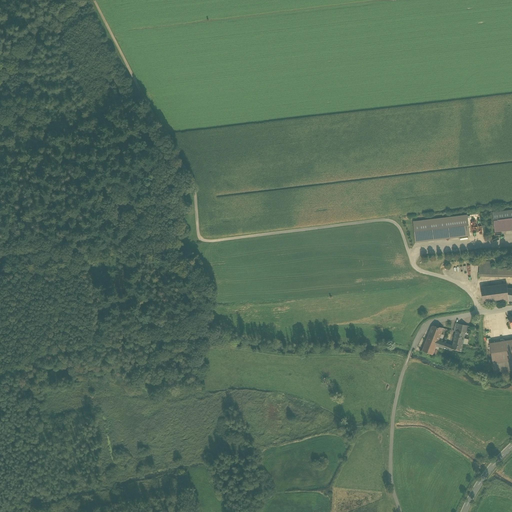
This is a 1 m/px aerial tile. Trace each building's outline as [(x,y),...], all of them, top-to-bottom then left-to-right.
[(511,210),(493,212),(495,232),(511,230),(511,210)] [(467,215),(414,222),(416,242),(470,235),(467,215)] [(480,261),(479,274),(511,275),(511,268),(492,268),(492,261),(480,261)] [(483,304),(508,301),(509,298),(507,289),(507,284),(481,287),(483,304)] [(454,331),(456,331),(465,333),(467,326),(456,324),(454,331)] [(433,355),(437,346),(439,341),(443,328),(433,326),(432,327),(422,351),(433,355)] [(452,350),(461,351),(465,333),(456,331),(453,346),(452,350)] [(511,339),(493,343),(493,341),(489,341),(493,363),(494,373),(511,370),(511,339)] [(437,346),(452,352),(452,350),(453,346),(439,341),(437,346)]
